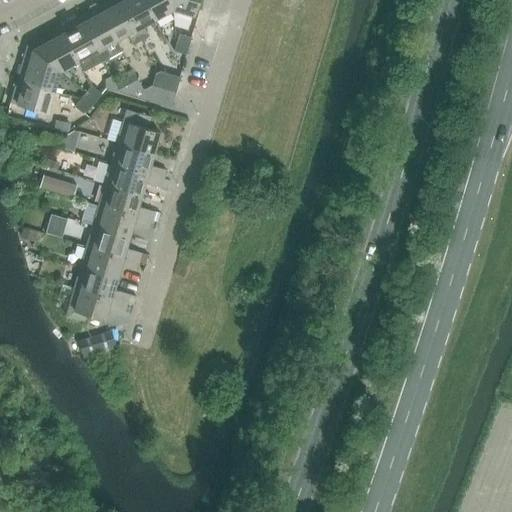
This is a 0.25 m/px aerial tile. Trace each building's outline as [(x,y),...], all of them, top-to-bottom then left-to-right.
[(117,0),(110,0),(97,7),(115,40),(126,34),(132,45),(140,41),(117,0)] [(142,0),(117,0),(140,41),(148,37),(142,26),(153,20),(142,0)] [(171,0),(142,0),(153,20),(172,9),(171,0)] [(198,0),(171,0),(172,9),(194,16),(198,0)] [(78,17),(102,62),(121,51),(115,40),(97,7),(78,17)] [(78,17),(59,28),(83,72),(102,62),(78,17)] [(59,28),(27,46),(59,71),(77,61),(59,28)] [(178,34),(176,43),(188,46),(191,38),(178,34)] [(188,46),(176,43),(173,51),(186,55),(188,46)] [(27,46),(17,80),(53,92),(59,71),(27,46)] [(154,73),(150,85),(175,93),(179,77),(158,71),(154,73)] [(135,76),(116,87),(120,93),(150,104),(149,102),(142,90),(135,76)] [(105,89),(120,93),(116,87),(114,83),(111,77),(105,80),(105,89)] [(53,92),(17,80),(10,103),(46,114),(53,92)] [(85,93),(95,101),(101,94),(91,86),(85,93)] [(175,93),(150,86),(142,90),(149,102),(170,108),(175,93)] [(85,93),(80,100),(90,108),(95,101),(85,93)] [(90,108),(80,100),(74,107),(84,115),(90,108)] [(126,110),(116,143),(152,154),(159,132),(146,129),(150,117),(126,110)] [(68,132),(70,124),(55,121),(54,128),(54,129),(56,130),(68,132)] [(81,135),(71,133),(68,142),(75,144),(79,142),(81,135)] [(116,143),(110,164),(163,179),(165,170),(149,166),(152,154),(116,143)] [(57,170),(59,163),(47,160),(47,159),(45,166),(57,170)] [(110,164),(104,184),(140,195),(144,183),(160,188),(163,179),(110,164)] [(76,185),(43,175),(39,187),(72,197),(76,185)] [(98,205),(150,220),(152,216),(153,212),(137,207),(140,195),(104,184),(98,205)] [(148,229),(150,220),(98,205),(92,226),(128,236),(132,224),(148,229)] [(160,214),(153,212),(152,216),(150,220),(157,222),(160,214)] [(61,238),(66,220),(51,215),(46,233),(61,238)] [(125,248),(128,236),(92,226),(86,246),(138,262),(141,253),(125,248)] [(36,233),(22,229),(20,238),(34,242),(36,233)] [(86,246),(80,267),(116,278),(119,266),(136,271),(138,262),(86,246)] [(80,267),(73,288),(126,303),(129,295),(112,290),(116,278),(80,267)] [(126,303),(73,288),(65,316),(84,322),(87,315),(104,320),(107,307),(124,312),(126,303)] [(136,297),(129,295),(126,303),(133,305),(136,297)] [(110,331),(78,341),(83,358),(94,355),(116,348),(110,331)]
